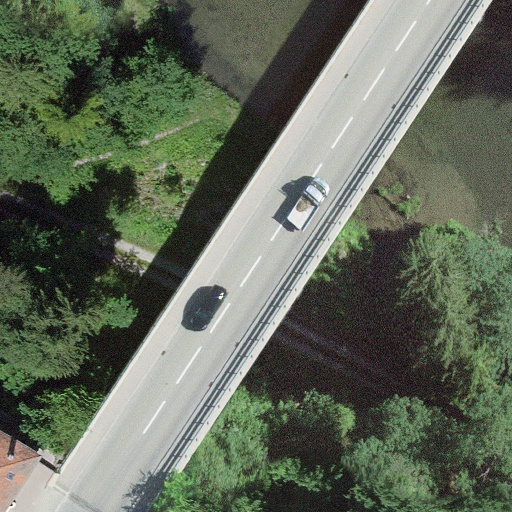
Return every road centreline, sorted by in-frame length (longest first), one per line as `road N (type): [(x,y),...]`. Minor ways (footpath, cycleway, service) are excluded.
road 1 (tertiary): [(431,0),(90,511)]
road 2 (track): [(0,194),(296,328),(511,451)]
